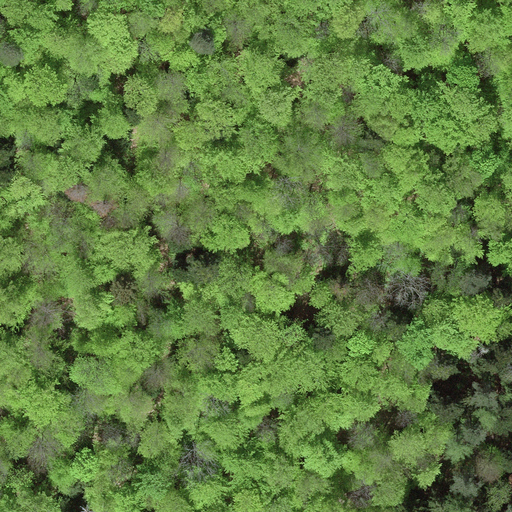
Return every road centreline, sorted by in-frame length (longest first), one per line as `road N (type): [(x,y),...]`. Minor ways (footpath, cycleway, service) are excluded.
road 1 (track): [(0,268),(108,236),(288,131),(511,22)]
road 2 (track): [(511,419),(343,511)]
